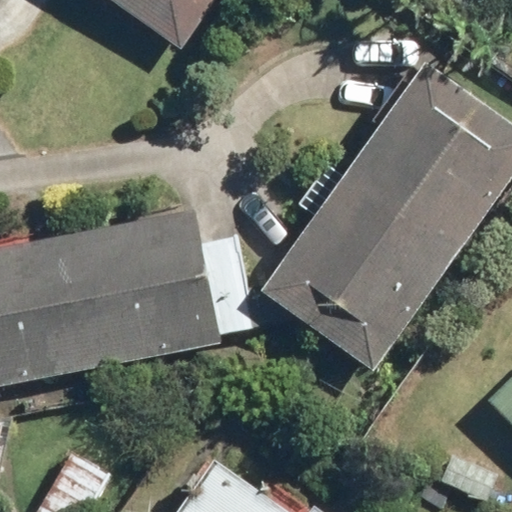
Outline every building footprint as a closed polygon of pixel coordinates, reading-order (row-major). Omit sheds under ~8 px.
[(112,0),(184,52),(221,0),(112,0)] [(385,370),(511,186),(511,122),(431,66),(274,293),(385,370)] [(253,235),(204,243),(200,217),(0,251),(0,385),(223,348),(221,341),(270,333),(253,235)] [(511,416),(511,388),(498,401),(511,416)] [(507,472),(453,449),(438,483),(492,507),(507,472)] [(98,511),(117,477),(75,454),(43,511),(98,511)] [(332,511),(319,502),(312,511),(286,511),(222,468),(191,511),(332,511)]
